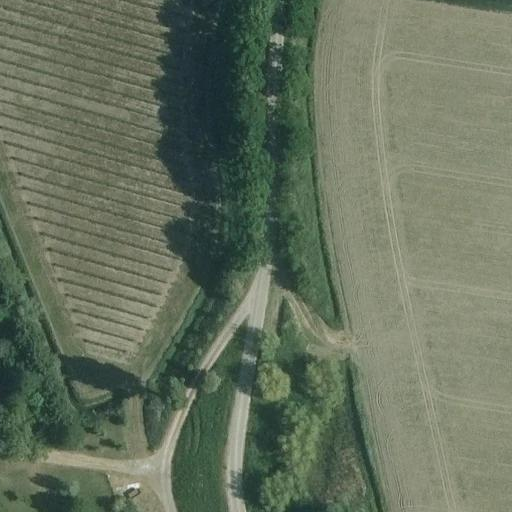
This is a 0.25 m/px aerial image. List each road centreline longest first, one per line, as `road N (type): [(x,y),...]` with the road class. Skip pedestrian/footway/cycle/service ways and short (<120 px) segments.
road 1 (unclassified): [(260,299),(282,0)]
road 2 (unclassified): [(174,511),(164,470),(172,432),(242,312),(260,299)]
road 3 (unclassified): [(241,511),(236,447),(260,299)]
